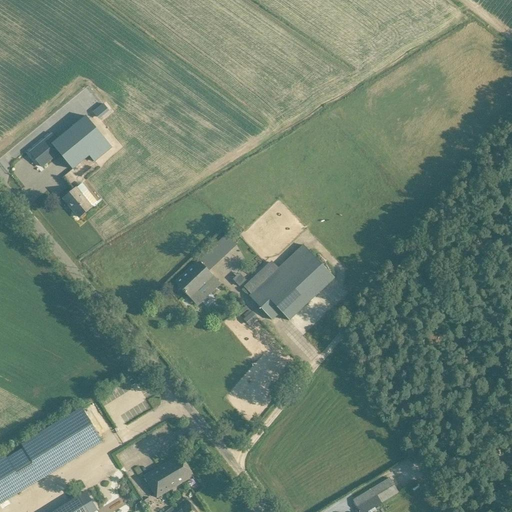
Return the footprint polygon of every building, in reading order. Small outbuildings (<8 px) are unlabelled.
[(103,104),(93,112),(97,118),(108,109),(103,104)] [(57,140),(52,144),(59,152),(59,153),(73,169),(81,163),(89,155),(91,157),(94,162),(112,147),(86,116),(78,122),(65,133),(57,140)] [(39,145),(36,148),(37,150),(41,155),(39,157),(36,160),(42,167),(56,155),(59,152),(52,144),(57,140),(55,137),(52,134),(39,145)] [(76,188),(64,198),(79,217),(91,207),(82,195),(88,190),(82,183),(76,188)] [(198,306),(205,299),(220,283),(208,271),(237,244),(227,235),(198,261),(183,275),(175,282),(198,306)] [(335,278),(304,245),(278,269),(272,262),(251,281),(258,288),(250,296),(272,320),(281,311),(289,320),(335,278)] [(242,316),(250,325),(258,318),(251,309),(242,316)] [(0,457),(0,504),(103,442),(82,408),(21,445),(5,455),(0,457)] [(172,460),(145,476),(157,497),(193,476),(181,455),(172,460)] [(360,511),(364,511),(398,492),(390,478),(353,500),(360,511)] [(69,502),(52,511),(97,511),(85,492),(70,502),(69,502)] [(196,511),(189,501),(175,511),(174,511),(173,511),(196,511)]
